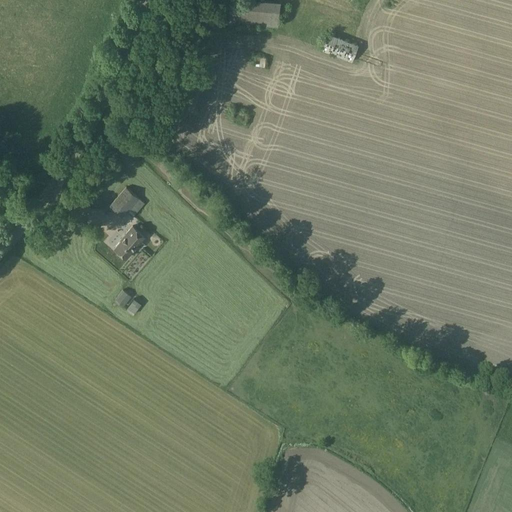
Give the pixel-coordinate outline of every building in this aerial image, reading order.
[(228,0),(226,23),(279,27),(281,5),(228,0)] [(328,35),(322,50),(353,62),(359,47),(328,35)] [(254,65),(264,65),(264,56),(255,56),(254,65)] [(237,109),(234,115),(245,120),(248,113),(237,109)] [(127,212),(139,199),(126,187),(109,206),(122,218),(127,212)] [(139,199),(127,212),(132,217),(144,203),(139,199)] [(132,226),(125,234),(137,245),(138,244),(141,247),(144,243),(141,241),(144,237),(132,226)] [(125,234),(113,248),(125,259),(137,245),(125,234)] [(122,289),(114,301),(123,307),(131,296),(122,289)] [(134,299),(126,309),(133,315),(141,304),(134,299)]
